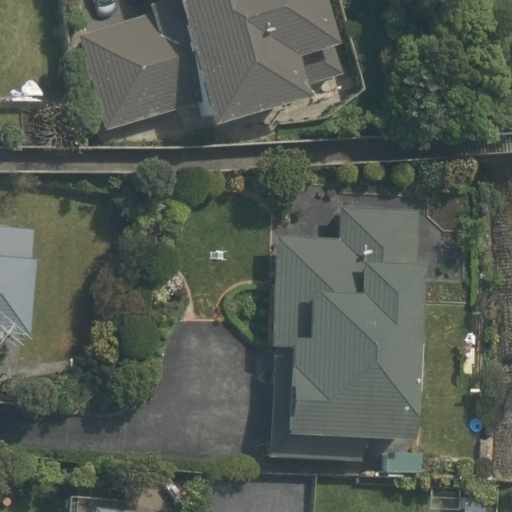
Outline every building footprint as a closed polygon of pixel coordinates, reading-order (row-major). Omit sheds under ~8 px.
[(188,94),(195,122),(293,93),(287,74),(328,63),(309,0),(146,0),(136,12),(63,34),(94,129),(168,107),(188,94)] [(269,437),(397,442),(404,269),(405,269),(407,213),(332,210),(330,243),(267,240),(263,350),(272,350),(269,437)] [(0,335),(19,337),(28,230),(0,227),(0,335)] [(415,475),(416,455),(381,454),(381,474),(415,475)] [(456,494),(455,511),(484,511),(485,495),(456,494)] [(129,511),(130,504),(57,499),(56,511),(129,511)]
